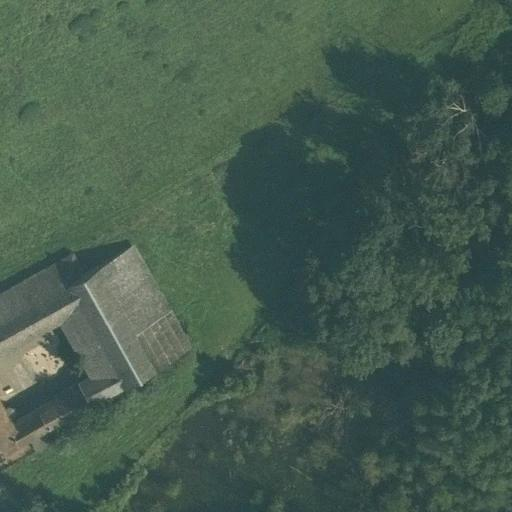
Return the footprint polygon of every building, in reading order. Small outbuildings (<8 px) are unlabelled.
[(81,274),(66,283),(77,304),(111,364),(123,384),(179,352),(188,347),(130,247),(85,272),(81,274)] [(0,295),(0,347),(77,304),(66,283),(81,274),(71,255),(0,295)] [(111,364),(60,396),(60,398),(38,410),(47,426),(123,384),(111,364)] [(38,410),(8,427),(16,444),(28,437),(47,426),(38,410)] [(8,427),(0,411),(0,452),(13,444),(14,445),(16,444),(8,427)] [(47,426),(28,437),(36,452),(56,441),(47,426)]
